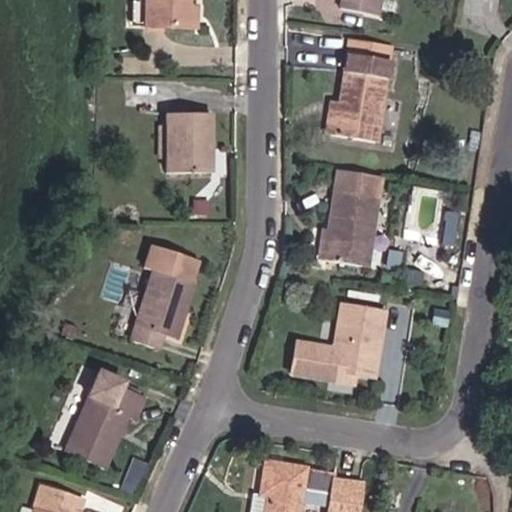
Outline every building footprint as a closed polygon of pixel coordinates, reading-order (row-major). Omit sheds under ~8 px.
[(142,0),(142,27),(183,28),(184,5),(184,0),(142,0)] [(342,0),(341,8),(382,15),(384,0),(342,0)] [(184,5),(183,28),(194,29),(195,5),(184,5)] [(390,59),(350,53),(341,103),(339,103),(335,137),(376,143),(390,59)] [(326,136),(335,137),(339,103),(330,101),(326,136)] [(205,175),(207,115),(163,114),(160,172),(205,175)] [(364,266),(378,198),(335,189),(322,257),(364,266)] [(189,286),(196,264),(150,247),(142,267),(151,271),(125,336),(150,347),(156,332),(171,338),(192,286),(189,286)] [(338,304),(333,337),(328,370),(371,378),(382,311),(338,304)] [(322,335),(317,368),(328,370),(333,337),(322,335)] [(112,387),(115,379),(89,369),(79,393),(80,394),(56,451),(98,469),(121,415),(130,418),(139,399),(112,387)] [(353,511),(358,478),(259,462),(254,493),(261,493),(257,511),(294,511),(298,490),(329,495),(326,511),(353,511)] [(69,511),(73,499),(35,488),(27,511),(69,511)]
